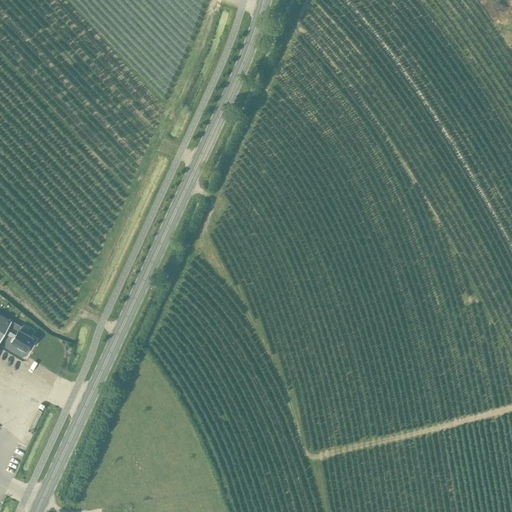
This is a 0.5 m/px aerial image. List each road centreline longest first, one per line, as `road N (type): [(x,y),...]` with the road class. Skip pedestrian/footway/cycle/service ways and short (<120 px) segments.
road 1 (secondary): [(35,511),(202,159),(263,0)]
road 2 (track): [(344,0),(401,70),(511,254)]
road 3 (track): [(311,454),(511,407)]
